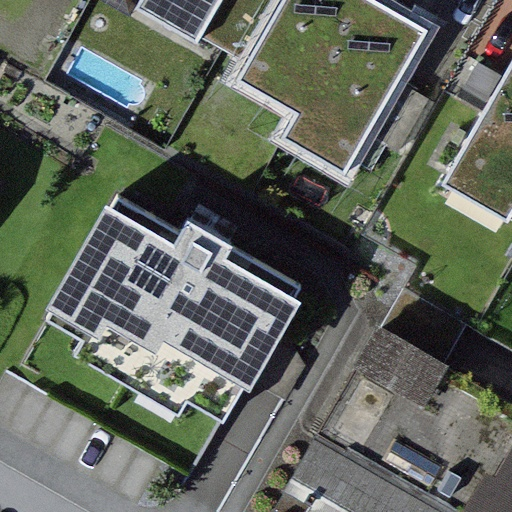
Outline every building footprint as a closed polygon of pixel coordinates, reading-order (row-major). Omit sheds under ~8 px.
[(142,0),(135,14),(194,47),(199,38),(220,0),(142,0)] [(281,0),(220,0),(199,38),(244,64),(281,0)] [(281,0),(244,64),(236,78),(295,112),(282,136),(344,171),(426,29),(374,0),(281,0)] [(511,61),(439,188),(508,227),(510,222),(511,218),(511,61)] [(216,435),(295,299),(117,196),(37,331),(216,435)] [(313,443),(435,511),(473,511),(511,444),(511,406),(377,330),(313,443)] [(435,511),(313,443),(273,511),(435,511)] [(511,511),(511,444),(473,511),(511,511)]
